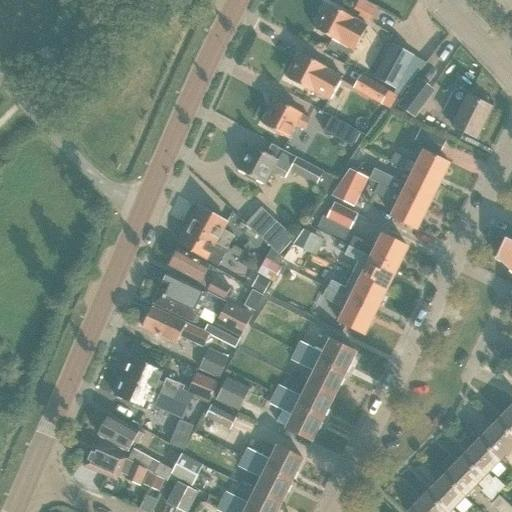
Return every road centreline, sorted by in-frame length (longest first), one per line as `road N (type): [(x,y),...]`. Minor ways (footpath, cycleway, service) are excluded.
road 1 (tertiary): [(28,479),(133,224),(240,0)]
road 2 (residential): [(330,511),(448,267)]
road 3 (residential): [(466,381),(502,296),(499,286),(448,267)]
road 4 (residential): [(448,267),(511,142)]
